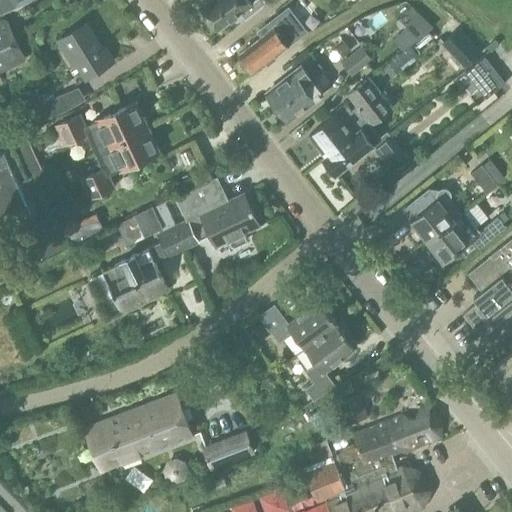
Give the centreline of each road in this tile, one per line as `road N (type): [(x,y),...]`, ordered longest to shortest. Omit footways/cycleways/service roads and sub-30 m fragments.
road 1 (residential): [(0,407),(149,364),(227,316),(328,236)]
road 2 (residential): [(328,236),(148,0)]
road 3 (residential): [(511,468),(328,236)]
